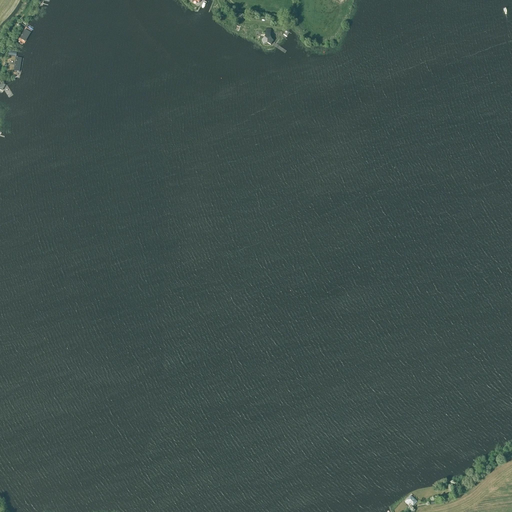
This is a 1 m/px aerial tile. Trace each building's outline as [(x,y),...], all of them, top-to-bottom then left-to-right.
[(34,28),(26,23),(16,41),(24,45),(34,28)] [(272,29),(268,29),(268,39),(265,41),(267,45),(270,43),(274,45),(276,41),(272,39),(272,29)] [(24,57),(16,56),(12,73),(22,74),(24,57)] [(8,84),(0,81),(0,82),(0,93),(3,95),(8,84)] [(409,498),(405,502),(409,505),(410,503),(413,506),(415,504),(414,502),(415,501),(412,498),(411,499),(409,498)]
